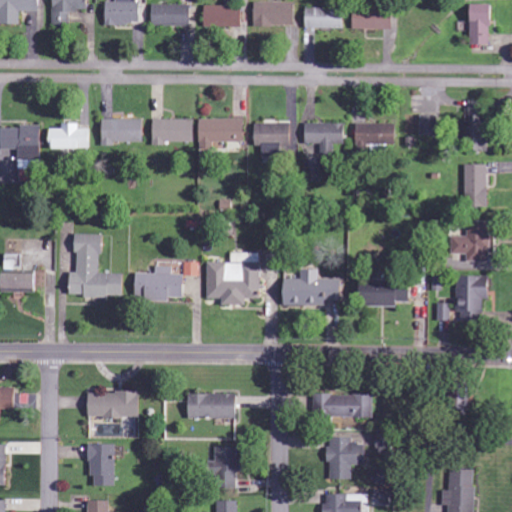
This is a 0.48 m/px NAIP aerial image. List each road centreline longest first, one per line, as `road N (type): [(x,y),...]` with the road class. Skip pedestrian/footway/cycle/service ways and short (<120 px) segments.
road 1 (residential): [(511,72),(0,64)]
road 2 (residential): [(0,76),(511,82)]
road 3 (tertiary): [(511,356),(0,352)]
road 4 (residential): [(48,511),(50,352)]
road 5 (residential): [(280,511),(279,356)]
